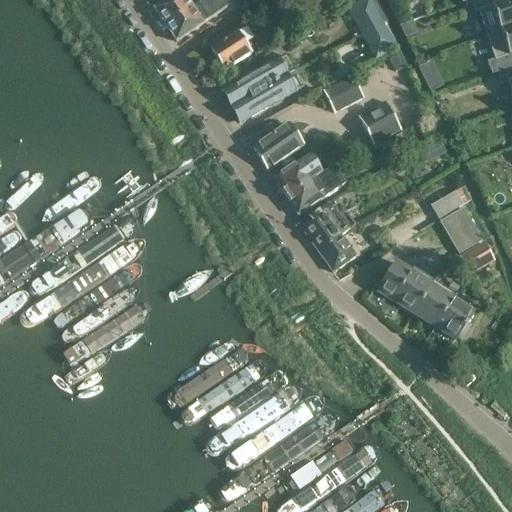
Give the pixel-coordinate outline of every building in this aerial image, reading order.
[(165,27),(192,9),(185,0),(168,0),(154,10),(165,27)] [(500,32),(511,27),(511,0),(510,0),(502,3),(500,0),(475,0),(471,2),(475,14),(492,9),(500,32)] [(346,14),(375,66),(398,53),(369,2),(346,14)] [(176,43),(203,26),(192,9),(165,27),(176,43)] [(413,21),(402,25),(406,37),(418,33),(413,21)] [(511,27),(500,32),(508,56),(492,62),(496,74),(511,68),(511,27)] [(250,57),(245,49),(249,47),(246,42),(242,45),(236,35),(210,51),(225,73),(250,57)] [(388,62),(395,77),(406,71),(399,57),(388,62)] [(277,63),(229,88),(237,103),(250,96),(249,94),(254,92),(257,96),(262,93),(285,79),(277,63)] [(511,68),(496,74),(501,87),(511,82),(511,68)] [(257,98),(252,100),(252,99),(239,106),(247,120),(294,95),(285,79),(262,93),(257,96),(257,98)] [(361,98),(350,79),(323,94),(333,113),(361,98)] [(400,132),(385,105),(359,120),(373,147),(400,132)] [(268,172),(303,149),(288,127),(253,150),(268,172)] [(101,129),(43,160),(42,161),(41,163),(41,164),(41,165),(41,166),(42,168),(42,169),(43,169),(44,170),(46,171),(47,171),(48,171),(49,170),(106,140),(109,131),(101,129)] [(337,156),(330,142),(316,150),(324,164),(337,156)] [(419,158),(425,169),(445,157),(439,147),(419,158)] [(313,182),(300,163),(274,181),(286,199),(313,182)] [(298,218),(345,187),(333,168),(313,182),(286,199),(298,218)] [(37,178),(36,179),(6,203),(5,212),(16,211),(44,188),(45,187),(45,186),(46,184),(46,183),(45,182),(45,180),(44,179),(43,179),(42,178),(41,177),(39,177),(38,178),(37,178)] [(335,216),(359,201),(353,189),(328,205),(335,216)] [(462,210),(467,207),(458,191),(430,208),(440,224),(462,210)] [(76,208),(74,209),(0,261),(0,285),(85,228),(87,227),(88,226),(90,225),(91,223),(91,221),(92,220),(92,218),(92,216),(92,214),(91,213),(90,211),(89,210),(88,209),(86,208),(85,207),(83,206),(81,206),(79,206),(77,207),(76,208)] [(446,235),(469,222),(462,210),(440,224),(446,235)] [(339,236),(321,211),(300,226),(300,225),(298,226),(315,250),(323,244),(325,248),(333,243),(332,241),(339,236)] [(6,216),(4,216),(0,219),(0,237),(12,231),(13,230),(14,229),(15,228),(15,226),(16,225),(16,223),(15,222),(15,220),(14,219),(13,218),(12,217),(10,216),(9,216),(7,216),(6,216)] [(38,296),(40,295),(126,240),(128,238),(129,237),(131,235),(132,233),(133,231),(134,229),(135,227),(135,225),(135,223),(135,220),(133,220),(131,219),(129,219),(124,219),(122,219),(120,220),(118,221),(116,222),(31,282),(30,283),(30,284),(29,285),(29,287),(29,288),(29,290),(29,291),(30,293),(31,294),(32,295),(34,295),(35,296),(37,296),(38,296)] [(452,245),(475,232),(469,222),(446,235),(452,245)] [(14,232),(12,232),(0,239),(0,257),(20,245),(21,244),(21,243),(22,242),(22,240),(22,239),(22,237),(22,236),(21,235),(20,234),(19,233),(18,232),(16,232),(15,232),(14,232)] [(459,256),(481,243),(475,232),(452,245),(459,256)] [(355,259),(340,238),(339,236),(332,241),(333,243),(325,248),(323,244),(315,250),(333,274),(334,274),(334,273),(355,259)] [(32,326),(33,326),(136,259),(138,258),(140,257),(141,255),(143,253),(144,251),(145,249),(146,247),(147,244),(147,242),(147,240),(145,239),(142,239),(140,238),(137,238),(135,239),(132,239),(130,240),(127,241),(125,242),(25,309),(24,310),(23,311),(22,312),(21,314),(21,315),(21,317),(21,319),(21,320),(22,322),(23,323),(24,324),(25,325),(27,326),(28,326),(30,326),(32,326)] [(465,257),(476,271),(494,260),(485,245),(465,257)] [(136,262),(61,311),(60,313),(59,314),(59,315),(59,317),(59,318),(59,320),(60,321),(61,323),(62,324),(63,324),(65,325),(66,325),(68,325),(144,277),(145,275),(146,274),(147,272),(147,270),(148,268),(148,266),(148,264),(148,262),(146,262),(144,261),(142,261),(140,261),(138,261),(136,262)] [(413,317),(432,287),(396,264),(377,294),(413,317)] [(67,350),(68,349),(150,293),(151,282),(141,282),(60,333),(59,333),(57,334),(56,335),(55,337),(55,338),(54,340),(54,341),(54,343),(55,345),(55,346),(56,347),(58,349),(59,350),(60,350),(62,351),(64,351),(65,351),(67,350)] [(434,330),(453,301),(432,287),(413,317),(434,330)] [(0,322),(27,305),(28,304),(29,303),(30,302),(30,300),(30,298),(30,297),(29,295),(29,294),(28,293),(26,292),(25,291),(24,290),(22,290),(20,290),(19,290),(17,291),(0,301),(0,322)] [(455,344),(474,314),(453,301),(434,330),(455,344)] [(136,307),(135,308),(79,346),(74,359),(86,359),(144,319),(145,318),(145,317),(146,316),(146,314),(146,313),(146,312),(146,310),(145,309),(144,308),(143,307),(142,307),(140,306),(139,306),(137,307),(136,307)] [(143,324),(77,368),(76,369),(76,371),(76,372),(76,374),(76,375),(77,377),(77,378),(78,379),(80,380),(81,381),(82,381),(84,381),(85,381),(154,337),(155,336),(156,335),(156,333),(156,332),(156,330),(156,329),(155,327),(154,326),(153,325),(152,324),(151,323),(149,323),(148,323),(146,323),(145,323),(143,324)] [(262,355),(255,343),(189,387),(196,398),(262,355)] [(265,356),(263,356),(193,403),(192,404),(191,406),(191,407),(190,409),(190,411),(190,412),(191,414),(191,415),(192,417),(193,418),(195,419),(196,420),(198,420),(199,421),(201,421),(203,421),(272,372),(273,371),(274,370),(275,368),(275,367),(275,365),(274,363),(274,362),(273,360),(272,359),(271,358),(270,357),(268,357),(267,356),(265,356)] [(189,450),(192,450),(294,382),(296,380),(297,377),(297,374),(296,371),(294,368),(292,367),(289,366),(286,366),(283,367),(183,435),(181,438),(181,441),(181,444),(183,447),(185,449),(189,450)] [(226,453),(228,452),(229,451),(304,400),(306,398),(307,397),(308,395),(310,393),(310,391),(311,389),(311,387),(312,385),(310,384),(308,383),(306,383),(303,382),(301,382),(299,383),(297,383),(295,384),(293,385),(216,435),(215,436),(214,438),(213,439),(213,441),(212,443),(213,445),(213,446),(214,448),(215,449),(216,451),(217,452),(219,452),(221,453),(222,453),(224,453),(226,453)] [(237,471),(238,470),(322,416),(327,398),(310,399),(228,455),(227,456),(226,458),(226,459),(225,461),(226,463),(226,464),(227,466),(228,467),(229,469),(230,470),(232,470),(233,471),(235,471),(237,471)] [(315,426),(250,467),(248,468),(247,470),(246,471),(246,473),(247,475),(252,482),(253,483),(255,484),(257,484),(259,483),(261,482),(325,439),(327,437),(328,434),(328,431),(327,429),(325,426),(323,425),(320,424),(317,425),(315,426)] [(294,492),(348,455),(340,441),(287,478),(282,491),(294,492)] [(303,511),(374,462),(375,461),(376,460),(377,458),(377,457),(378,455),(378,454),(377,452),(377,450),(376,449),(375,447),(374,446),(372,445),(371,445),(369,444),(368,444),(366,444),(364,445),(363,445),(362,446),(279,508),(278,509),(277,510),(276,511),(275,511),(303,511)] [(340,511),(373,488),(374,487),(376,486),(377,484),(377,483),(378,481),(378,479),(377,478),(377,476),(376,475),(375,473),(374,472),(373,471),(371,470),(369,470),(368,470),(366,470),(364,471),(363,471),(305,511),(340,511)] [(376,511),(393,499),(394,498),(396,497),(396,495),(397,494),(397,492),(397,490),(397,488),(396,487),(396,485),(395,484),(393,483),(392,482),(390,481),(389,481),(387,480),(385,481),(384,481),(382,482),(380,483),(341,511),(376,511)] [(409,511),(411,511),(412,509),(413,507),(413,505),(414,503),(414,501),(414,499),(414,497),(413,495),(411,495),(408,495),(406,495),(403,496),(401,496),(396,498),(378,511),(409,511)]
